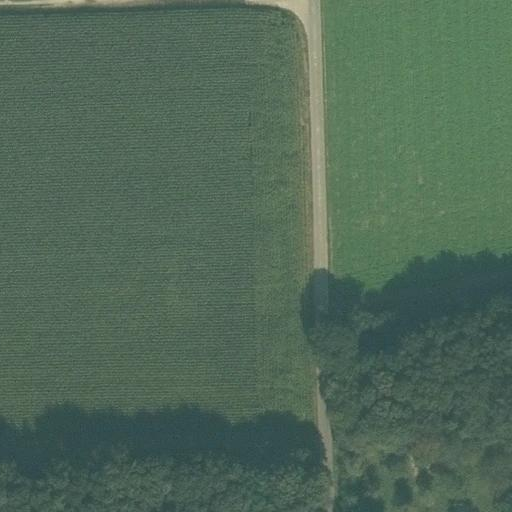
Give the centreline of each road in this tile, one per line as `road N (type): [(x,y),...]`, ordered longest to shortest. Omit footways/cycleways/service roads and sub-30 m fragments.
road 1 (track): [(312,0),(326,511)]
road 2 (track): [(0,7),(225,0)]
